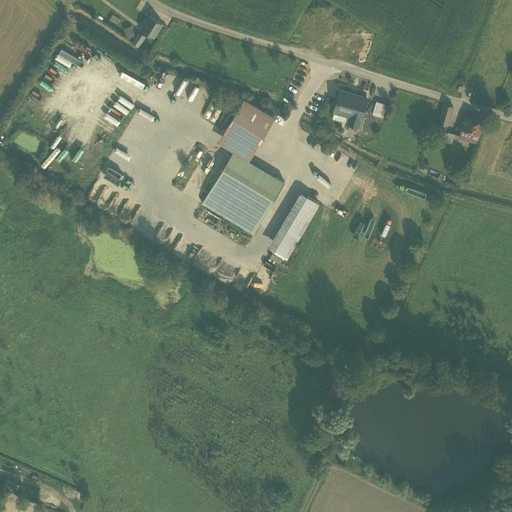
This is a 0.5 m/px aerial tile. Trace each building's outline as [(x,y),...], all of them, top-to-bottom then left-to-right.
[(140,29),(152,37),(161,23),(149,15),(140,29)] [(132,25),(124,26),(125,35),(134,34),(132,25)] [(131,40),(139,45),(144,36),(136,31),(131,40)] [(98,65),(103,53),(82,44),(77,55),(98,65)] [(347,125),(359,129),(368,100),(341,91),(334,113),(350,118),(347,125)] [(243,98),(224,129),(255,148),(274,117),(243,98)] [(373,117),(385,121),(389,107),(378,103),(373,117)] [(438,123),(447,125),(452,106),(443,103),(438,123)] [(461,129),(479,135),(483,121),(463,115),(459,128),(461,129)] [(434,133),(443,136),(445,131),(447,125),(438,123),(434,133)] [(248,160),(255,148),(224,129),(217,141),(232,151),(248,160)] [(461,129),(458,137),(476,143),(479,135),(461,129)] [(443,136),(442,141),(451,143),(454,134),(445,131),(443,136)] [(284,181),(248,160),(232,151),(201,202),(253,233),(284,181)] [(285,257),(287,254),(275,247),(306,195),(300,191),(267,246),(285,257)] [(318,202),(306,195),(275,247),(287,254),(318,202)] [(311,435),(304,449),(319,456),(326,441),(311,435)]
